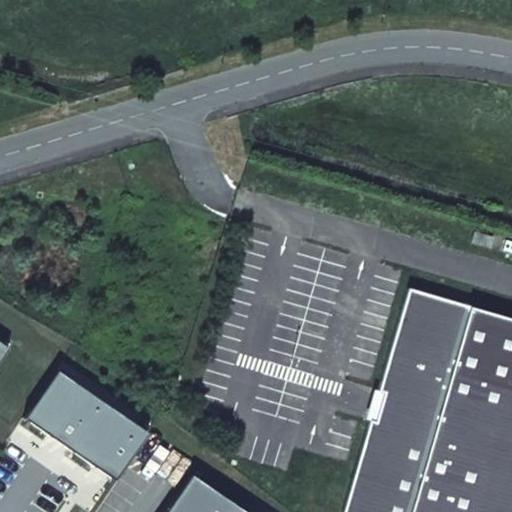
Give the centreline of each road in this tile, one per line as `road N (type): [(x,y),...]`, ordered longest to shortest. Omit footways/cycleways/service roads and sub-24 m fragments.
road 1 (unclassified): [(0,163),(326,57),(469,52),(511,60)]
road 2 (unknown): [(185,107),(210,168),(226,187),(267,207),(511,266)]
